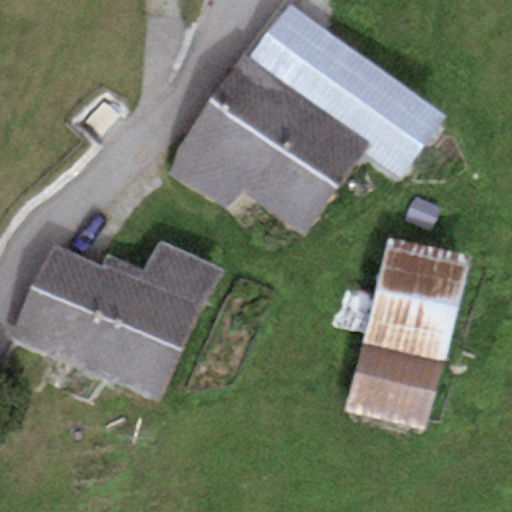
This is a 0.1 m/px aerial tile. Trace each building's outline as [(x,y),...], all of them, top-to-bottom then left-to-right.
[(255,57),(401,171),(432,132),(286,18),(255,57)] [(372,165),(246,71),(166,178),(226,222),(240,204),(306,253),(372,165)] [(101,144),(119,125),(102,108),(84,127),(101,144)] [(102,278),(55,255),(9,347),(158,422),(226,285),(161,253),(144,285),(107,267),(102,278)] [(470,280),(387,259),(361,362),(444,383),(470,280)] [(441,385),(361,362),(342,429),(423,451),(441,385)]
